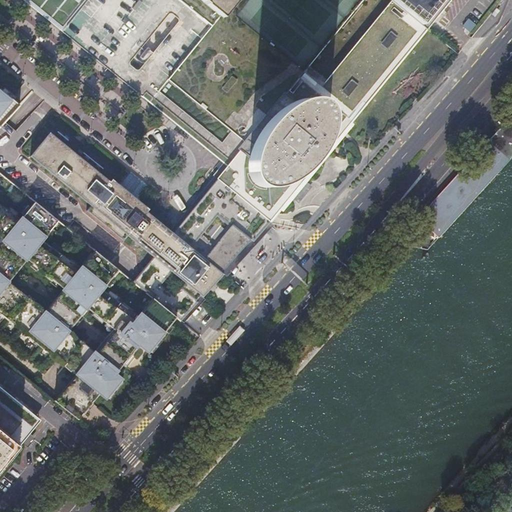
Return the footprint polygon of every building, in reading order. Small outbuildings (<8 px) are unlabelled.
[(23,0),(33,7),(101,62),(109,69),(132,88),(158,109),(168,118),(189,135),(194,139),(196,140),(200,143),(210,152),(216,157),(227,165),(222,172),(216,178),(270,222),(272,219),(297,189),(344,131),(427,30),(423,27),(389,0),(23,0)] [(389,0),(423,27),(427,30),(445,7),(450,0),(389,0)] [(0,125),(19,105),(0,89),(0,125)] [(511,117),(507,112),(413,221),(425,231),(436,239),(511,153),(511,117)] [(110,181),(50,132),(29,156),(86,204),(90,207),(86,212),(123,242),(127,237),(152,258),(139,275),(133,283),(152,299),(176,318),(180,321),(185,315),(200,296),(202,298),(216,282),(214,280),(215,279),(216,278),(218,279),(222,274),(183,242),(173,234),(167,228),(147,211),(149,208),(138,200),(129,192),(119,184),(112,178),(110,181)] [(119,184),(138,200),(150,186),(131,171),(119,184)] [(264,229),(270,222),(216,178),(204,193),(221,206),(240,222),(230,234),(247,247),(253,241),(264,229)] [(236,257),(237,258),(242,253),(247,247),(230,234),(240,222),(221,206),(204,193),(195,205),(191,209),(185,216),(197,225),(236,257)] [(65,388),(54,400),(77,419),(87,408),(92,401),(99,393),(105,398),(121,379),(115,374),(139,345),(147,352),(176,318),(152,299),(138,316),(101,290),(117,270),(94,251),(80,268),(41,240),(57,221),(34,202),(20,219),(0,204),(0,236),(3,239),(0,243),(0,313),(56,360),(58,358),(76,373),(65,388)] [(172,232),(167,228),(173,234),(183,242),(193,230),(197,225),(185,216),(183,219),(172,232)] [(193,230),(183,242),(222,274),(223,273),(236,257),(197,225),(193,230)] [(237,258),(236,257),(223,273),(223,274),(223,273),(224,274),(237,258)] [(0,464),(19,442),(0,426),(0,409),(28,431),(38,419),(0,388),(0,464)] [(0,426),(19,442),(28,431),(0,409),(0,426)]
